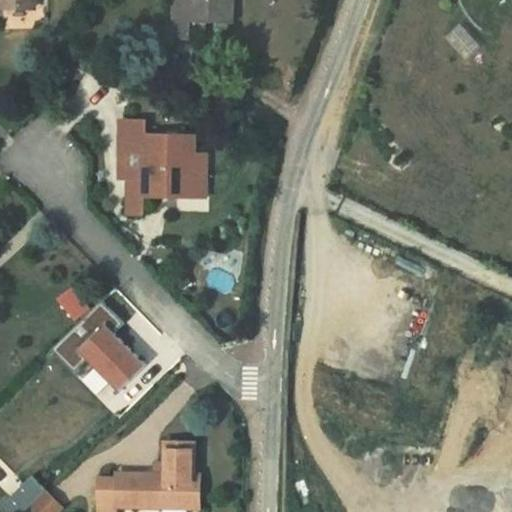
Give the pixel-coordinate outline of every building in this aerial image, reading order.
[(175,0),(174,38),(190,38),(191,20),(233,21),(234,0),(175,0)] [(147,120),(122,119),(121,176),(129,176),(146,176),(147,134),(147,120)] [(129,176),(128,213),(144,214),(145,196),(196,197),(196,171),(197,135),(147,134),(146,176),(129,176)] [(208,172),(196,171),(196,197),(207,197),(208,172)] [(75,286),(60,297),(76,320),(91,309),(75,286)] [(77,373),(91,359),(124,393),(153,366),(119,330),(127,323),(104,300),(54,348),(77,373)] [(118,501),(118,505),(164,506),(189,506),(200,506),(201,475),(195,475),(196,442),(167,442),(167,462),(166,474),(156,474),(119,473),(119,478),(100,477),(100,500),(118,501)] [(156,462),(156,474),(166,474),(167,462),(156,462)] [(47,492),(31,507),(35,511),(57,511),(62,508),(47,492)] [(118,501),(100,500),(99,511),(118,511),(118,505),(118,501)]
